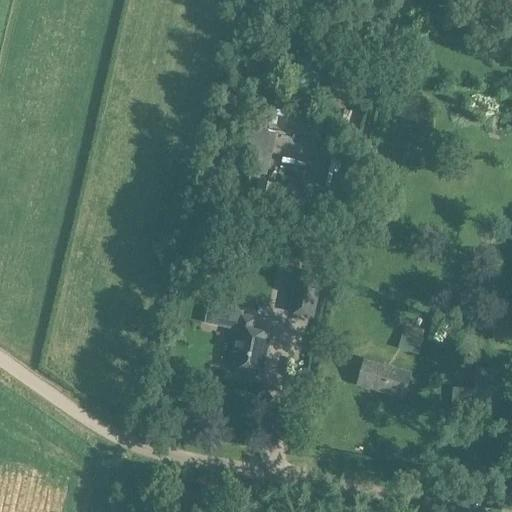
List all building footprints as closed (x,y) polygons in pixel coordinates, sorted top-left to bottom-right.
[(315,103),(323,64),(294,58),(285,97),(315,103)] [(242,127),(235,159),(270,166),(276,134),(242,127)] [(253,209),(271,213),(302,218),(307,189),(278,183),(277,186),(259,183),(253,209)] [(233,231),(231,237),(246,243),(248,236),(233,231)] [(315,250),(307,259),(320,269),(327,260),(315,250)] [(320,278),(298,273),(289,315),(312,320),(320,278)] [(242,318),(231,369),(262,376),(270,338),(253,334),(256,321),(242,318)] [(402,333),(396,351),(419,357),(426,331),(409,326),(406,334),(402,333)] [(365,364),(358,387),(403,401),(410,377),(365,364)] [(476,371),(475,411),(496,412),(498,372),(476,371)]
